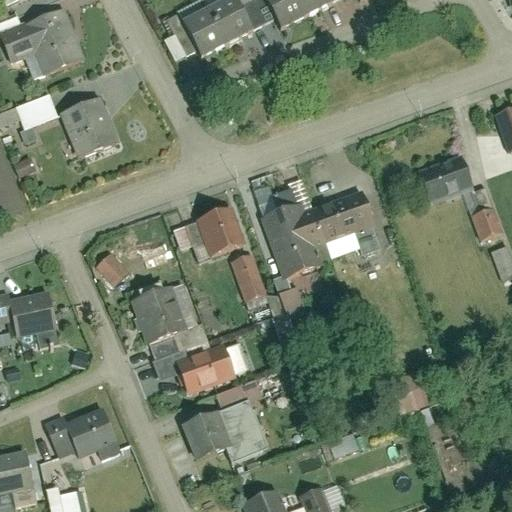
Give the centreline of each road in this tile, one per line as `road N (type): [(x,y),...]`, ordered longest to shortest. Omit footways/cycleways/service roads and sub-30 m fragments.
road 1 (residential): [(204,176),(511,70)]
road 2 (residential): [(116,0),(204,176)]
road 3 (residential): [(115,372),(62,225)]
road 4 (residential): [(115,372),(176,511)]
road 5 (residential): [(62,225),(204,176)]
road 6 (residential): [(0,421),(115,372)]
